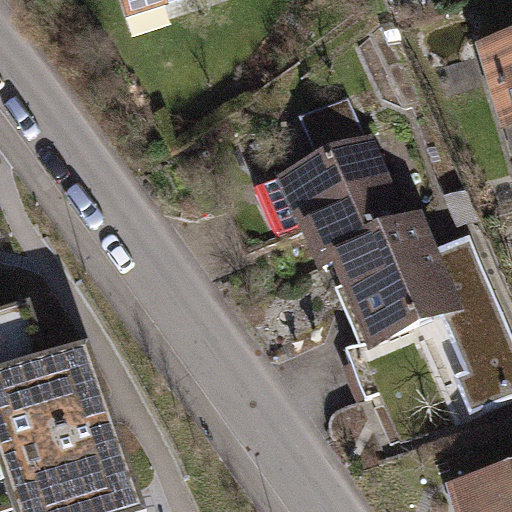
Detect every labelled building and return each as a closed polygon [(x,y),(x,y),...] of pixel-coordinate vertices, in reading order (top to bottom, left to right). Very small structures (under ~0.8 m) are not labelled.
[(125,0),(136,33),(242,0),(125,0)] [(511,55),(479,64),(502,152),(511,149),(511,55)] [(303,252),(320,287),(338,278),(413,243),(370,151),(257,205),(284,261),(303,252)] [(413,243),(338,278),(352,308),(342,313),(365,361),(345,371),(368,420),(423,394),(408,363),(474,332),(428,236),(413,243)] [(0,511),(150,511),(91,352),(47,369),(26,311),(0,320),(0,511)] [(511,511),(511,486),(450,505),(451,511),(511,511)]
